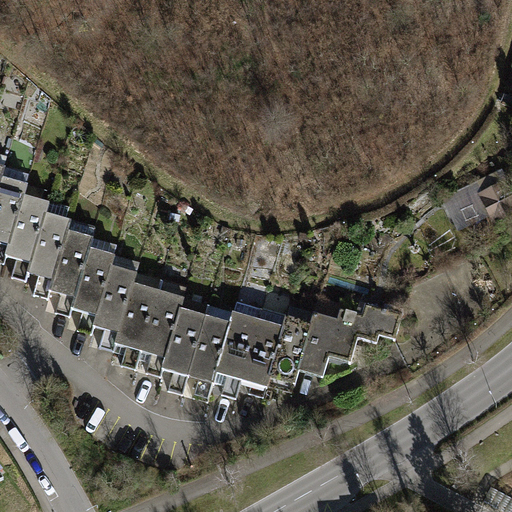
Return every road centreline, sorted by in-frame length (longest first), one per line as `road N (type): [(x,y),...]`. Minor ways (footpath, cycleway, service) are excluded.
road 1 (track): [(511,36),(487,113),(426,180),(334,218),(277,227),(242,226),(193,203),(0,47)]
road 2 (residential): [(46,352),(147,421),(203,433),(264,420),(404,360)]
road 3 (tertiary): [(277,511),(511,367)]
road 4 (residential): [(75,511),(0,385)]
